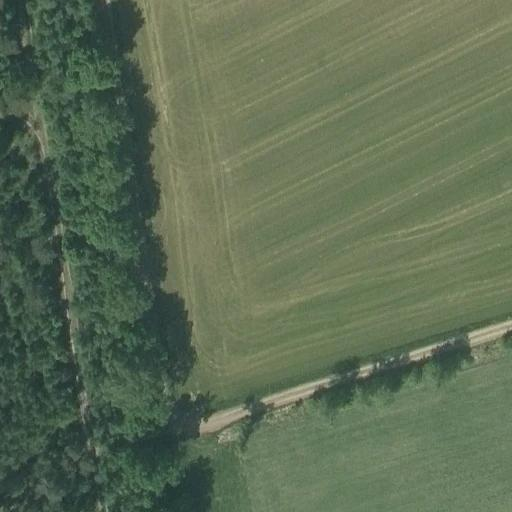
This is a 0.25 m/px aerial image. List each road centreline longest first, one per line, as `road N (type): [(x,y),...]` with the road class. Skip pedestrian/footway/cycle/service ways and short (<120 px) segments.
road 1 (track): [(179,423),(152,381),(98,0)]
road 2 (track): [(511,330),(179,423)]
road 3 (track): [(90,415),(44,128)]
road 4 (track): [(44,128),(25,0)]
